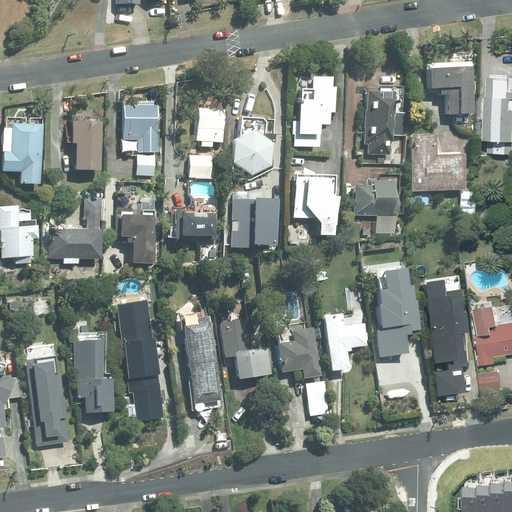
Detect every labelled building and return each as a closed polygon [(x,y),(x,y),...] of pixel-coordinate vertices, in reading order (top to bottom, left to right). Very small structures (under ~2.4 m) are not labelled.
[(469,115),(466,53),(450,54),(451,65),(424,66),(425,91),(441,90),(442,116),(469,115)] [(494,77),(488,77),(486,140),(489,140),(488,154),(511,154),(511,91),(511,92),(511,75),(494,75),(494,77)] [(292,101),(291,147),(315,148),(316,127),(322,127),(322,115),(327,115),(328,78),(310,78),(309,91),(297,90),(297,102),(292,101)] [(390,92),(362,91),(361,145),(365,145),(365,157),(388,157),(389,137),(399,137),(400,114),(389,114),(390,92)] [(154,107),(119,107),(119,141),(134,141),(134,153),(154,153),(154,107)] [(221,110),(193,108),(191,142),(198,142),(197,148),(209,148),(209,142),(219,143),(221,110)] [(262,119),(237,119),(236,141),(228,141),(227,175),(238,175),(238,171),(246,177),(260,170),(260,167),(267,167),(267,143),(261,143),(262,119)] [(96,123),(67,122),(66,145),(70,145),(69,171),(95,172),(96,123)] [(35,185),(36,126),(5,126),(4,153),(0,153),(0,172),(16,173),(16,184),(35,185)] [(406,136),(407,192),(460,190),(459,155),(430,155),(430,136),(406,136)] [(153,156),(135,155),(134,176),(152,177),(153,156)] [(210,158),(186,157),(185,179),(209,180),(210,158)] [(333,176),(291,175),(291,185),(288,185),(288,219),(313,219),(312,237),(331,237),(333,176)] [(364,186),(350,186),(349,217),(373,217),(373,235),(392,235),(393,183),(374,183),(374,177),(365,177),(364,186)] [(471,212),(472,194),(460,194),(459,220),(479,221),(479,213),(471,212)] [(81,231),(45,230),(45,260),(97,261),(98,200),(82,200),(81,231)] [(272,247),(272,200),(228,200),(228,249),(250,249),(250,247),(272,247)] [(187,208),(169,208),(169,241),(208,241),(208,219),(212,219),(212,204),(187,204),(187,208)] [(11,207),(0,208),(0,259),(12,258),(12,265),(29,263),(27,241),(32,241),(30,221),(25,221),(24,212),(12,213),(11,207)] [(128,209),(113,209),(112,244),(126,244),(125,264),(146,265),(147,216),(128,216),(128,209)] [(324,269),(308,273),(311,284),(327,280),(324,269)] [(88,272),(68,270),(67,280),(87,282),(88,272)] [(369,306),(376,358),(403,354),(401,338),(405,337),(404,334),(413,333),(407,286),(401,287),(399,271),(376,274),(379,291),(371,292),(373,306),(369,306)] [(452,278),(418,282),(429,366),(442,364),(443,372),(429,374),(433,397),(460,394),(457,368),(463,367),(462,362),(467,361),(461,315),(457,316),(452,278)] [(358,289),(348,290),(352,320),(363,318),(358,289)] [(14,301),(4,302),(6,316),(16,314),(14,301)] [(144,301),(113,305),(131,422),(162,418),(144,301)] [(31,304),(22,305),(24,321),(33,320),(31,304)] [(511,322),(498,324),(496,306),(475,309),(477,327),(474,328),(479,365),(496,363),(495,356),(511,354),(511,322)] [(205,313),(175,317),(189,406),(218,402),(205,313)] [(338,315),(319,317),(326,372),(346,370),(343,350),(363,347),(360,325),(340,328),(338,315)] [(242,320),(214,324),(220,358),(231,356),(234,380),(269,374),(265,349),(247,352),(242,320)] [(317,377),(310,328),(287,332),(288,343),(271,345),(276,374),(298,371),(299,379),(317,377)] [(96,341),(70,342),(72,399),(78,399),(79,415),(106,414),(105,381),(97,381),(96,341)] [(52,357),(21,362),(34,448),(64,443),(52,357)] [(499,371),(479,373),(482,393),(501,391),(499,371)] [(0,458),(4,458),(0,438),(0,437),(0,428),(2,428),(0,412),(0,404),(9,381),(0,377),(0,458)] [(322,382),(303,385),(307,416),(326,413),(322,382)] [(463,488),(460,511),(511,511),(511,479),(502,479),(502,483),(489,482),(489,486),(477,485),(477,489),(463,488)]
